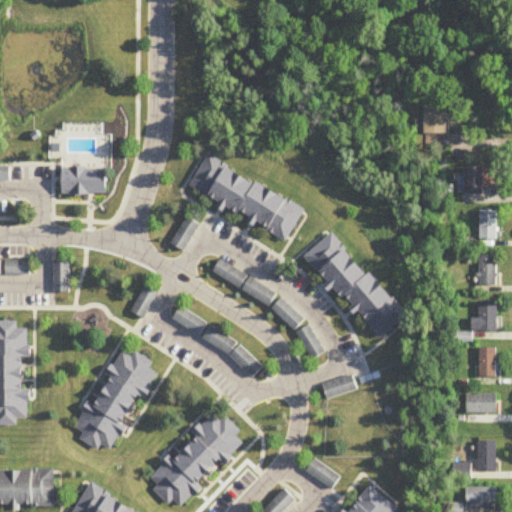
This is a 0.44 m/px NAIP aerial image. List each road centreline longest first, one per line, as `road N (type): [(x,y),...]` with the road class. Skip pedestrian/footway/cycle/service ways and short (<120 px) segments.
road 1 (residential): [(255,326),(115,242),(0,237),(285,467),(301,419),(294,383),(282,353),(255,326)]
road 2 (residential): [(160,0),(157,149),(126,246)]
